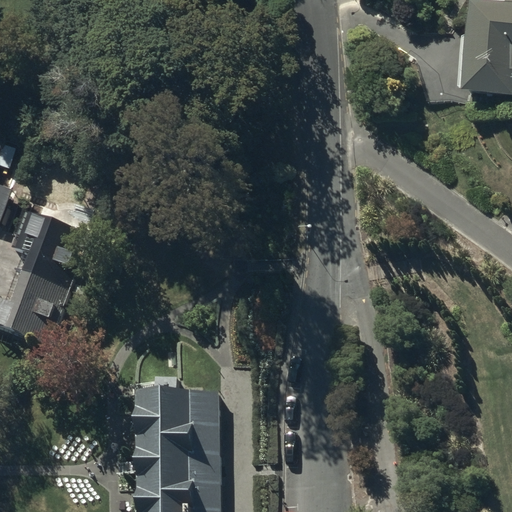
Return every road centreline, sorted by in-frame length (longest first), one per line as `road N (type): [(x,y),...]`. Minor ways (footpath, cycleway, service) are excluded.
road 1 (residential): [(333,231),(406,511)]
road 2 (residential): [(333,231),(313,417),(318,511)]
road 3 (residential): [(314,0),(333,231)]
